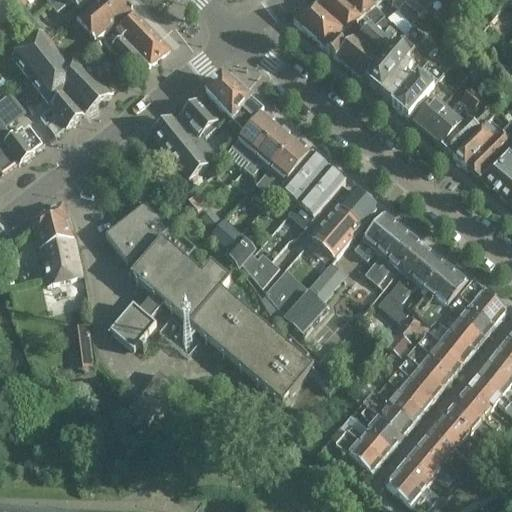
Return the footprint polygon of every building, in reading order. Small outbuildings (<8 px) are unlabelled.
[(0,0),(0,25),(26,0),(0,0)] [(49,9),(60,0),(47,0),(44,3),(49,9)] [(88,0),(60,0),(49,9),(54,15),(69,2),(76,11),(88,0)] [(110,30),(130,14),(116,0),(104,0),(74,23),(92,44),(95,43),(110,30)] [(352,28),(360,21),(337,0),(326,0),(315,9),(345,35),(354,43),(362,36),(352,28)] [(363,0),(337,0),(360,21),(370,30),(391,50),(395,53),(403,43),(383,22),(373,10),(366,2),(363,0)] [(368,0),(366,2),(373,10),(383,0),(390,8),(392,7),(397,12),(404,4),(418,18),(424,12),(412,0),(368,0)] [(426,0),(412,0),(424,12),(431,5),(426,0)] [(354,43),(345,35),(315,9),(292,26),(335,63),(354,43)] [(11,19),(19,29),(29,21),(21,10),(11,19)] [(434,22),(451,40),(466,53),(474,44),(443,12),(434,22)] [(133,54),(154,38),(130,14),(110,30),(114,34),(102,47),(107,52),(108,51),(121,41),(133,54)] [(40,34),(29,21),(19,29),(30,42),(40,34)] [(362,36),(354,43),(378,64),(391,50),(370,30),(362,37),(362,36)] [(395,53),(365,88),(379,100),(414,58),(427,69),(429,67),(443,80),(453,68),(438,55),(426,45),(411,33),(403,43),(395,53)] [(9,59),(49,109),(64,96),(82,118),(109,98),(73,57),(64,64),(40,34),(30,42),(9,59)] [(133,54),(147,68),(167,52),(154,38),(133,54)] [(451,40),(438,55),(453,68),(466,53),(451,40)] [(121,41),(108,51),(134,78),(147,68),(133,54),(121,41)] [(95,43),(92,44),(82,52),(87,59),(100,49),(95,43)] [(378,64),(354,43),(335,63),(360,85),(378,64)] [(391,111),(427,69),(414,58),(379,100),(391,111)] [(437,87),(443,80),(429,67),(427,69),(391,111),(407,124),(437,87)] [(203,97),(220,114),(231,126),(249,106),(219,78),(203,97)] [(451,100),(437,87),(407,124),(428,142),(449,117),(442,110),(451,100)] [(470,92),(459,106),(471,116),(483,104),(470,92)] [(43,127),(53,140),(82,118),(64,96),(49,109),(55,117),(43,127)] [(150,137),(187,183),(188,185),(207,170),(206,169),(216,161),(200,142),(216,126),(196,104),(177,120),(179,122),(173,127),(169,122),(150,137)] [(231,126),(243,138),(262,119),(254,111),(249,106),(231,126)] [(471,116),(459,106),(449,117),(428,142),(439,152),(465,124),(471,116)] [(472,129),(465,124),(439,152),(451,162),(479,135),(484,130),(497,116),(490,110),(472,129)] [(264,147),(277,132),(262,119),(243,138),(230,153),(247,169),(264,149),(264,147)] [(501,137),(511,146),(511,129),(510,127),(501,137)] [(465,173),(497,141),(484,130),(479,135),(451,162),(465,173)] [(19,131),(6,141),(0,145),(14,164),(16,167),(40,149),(25,131),(21,134),(19,131)] [(0,132),(0,167),(4,172),(14,164),(0,145),(6,141),(0,132)] [(268,175),(293,145),(277,132),(264,147),(264,149),(247,169),(243,174),(251,181),(261,169),(268,175)] [(497,141),(465,173),(510,211),(511,208),(511,146),(501,137),(497,141)] [(272,201),(275,198),(283,188),(285,189),(311,158),(310,159),(293,145),(268,175),(274,180),(262,193),(272,201)] [(293,214),(328,172),(311,158),(285,189),(283,188),(275,198),(293,214)] [(308,227),(343,187),(328,172),(293,214),(308,227)] [(352,194),(351,194),(310,242),(336,263),(376,215),(352,194)] [(60,206),(30,223),(33,235),(44,288),(79,277),(70,240),(60,206)] [(145,207),(118,228),(103,238),(123,267),(127,265),(130,268),(128,271),(129,279),(152,298),(137,316),(132,312),(111,336),(133,354),(153,330),(148,326),(163,308),(282,407),(312,371),(221,295),(230,285),(210,267),(200,278),(160,244),(161,243),(158,241),(166,236),(145,207)] [(377,275),(406,239),(382,220),(353,255),(366,266),(374,256),(379,261),(363,280),(369,285),(377,275)] [(391,270),(397,275),(418,249),(406,239),(377,275),(369,285),(375,290),(391,270)] [(240,273),(249,262),(239,252),(242,249),(233,242),(224,255),(240,273)] [(401,294),(429,259),(418,249),(397,275),(402,279),(376,311),(400,329),(395,334),(407,345),(423,326),(430,331),(436,323),(424,313),(419,309),(416,313),(410,308),(407,313),(400,308),(408,299),(401,294)] [(253,265),(249,262),(240,273),(258,294),(275,274),(258,259),(253,265)] [(420,294),(441,268),(429,259),(401,294),(408,299),(415,290),(420,294)] [(424,313),(453,278),(441,268),(420,294),(427,299),(419,309),(424,313)] [(342,281),(330,270),(307,297),(319,307),(342,281)] [(280,321),(304,295),(282,275),(273,285),(274,287),(262,300),(280,321)] [(436,323),(444,314),(465,288),(453,278),(424,313),(436,323)] [(461,307),(493,333),(507,317),(482,296),(472,288),(459,303),(462,305),(461,307)] [(301,342),(326,315),(307,298),(283,325),(301,342)] [(473,358),(493,333),(461,307),(458,310),(456,308),(444,323),(445,324),(440,331),(473,358)] [(463,370),(465,367),(473,358),(440,331),(437,334),(435,332),(428,340),(463,370)] [(407,345),(395,334),(383,349),(395,359),(407,345)] [(453,382),(463,370),(428,340),(418,352),(453,382)] [(511,348),(506,344),(496,356),(511,369),(511,348)] [(74,351),(76,370),(93,368),(90,348),(74,351)] [(407,364),(442,394),(453,382),(418,352),(407,364)] [(511,369),(496,356),(486,368),(511,390),(511,369)] [(432,406),(442,394),(407,364),(397,376),(408,386),(432,406)] [(511,390),(486,368),(478,378),(476,381),(511,411),(511,390)] [(180,395),(157,376),(128,411),(147,428),(154,419),(158,422),(180,395)] [(511,411),(476,381),(466,393),(490,413),(494,408),(511,423),(511,422),(511,411)] [(422,419),(432,406),(408,386),(397,398),(422,419)] [(485,419),(490,413),(466,393),(455,405),(492,436),(498,429),(485,419)] [(412,431),(422,419),(397,398),(387,410),(412,431)] [(455,405),(446,417),(470,437),(474,432),(487,443),(492,436),(455,405)] [(387,410),(378,421),(377,423),(402,443),(412,431),(387,410)] [(470,437),(446,417),(435,429),(472,460),(477,453),(465,443),(470,437)] [(392,455),(402,443),(377,423),(367,435),(392,455)] [(362,441),(358,446),(382,467),(392,455),(367,435),(356,426),(351,432),(362,441)] [(435,429),(425,442),(449,462),(454,456),(466,467),(472,460),(435,429)] [(445,467),(449,462),(425,442),(415,454),(452,484),(457,477),(445,467)] [(382,467),(358,446),(347,459),(372,480),(382,467)] [(415,454),(405,466),(429,486),(433,480),(446,491),(452,484),(415,454)] [(405,466),(396,477),(432,507),(437,501),(425,490),(429,486),(405,466)] [(427,511),(432,507),(396,477),(385,490),(410,511),(427,511)]
